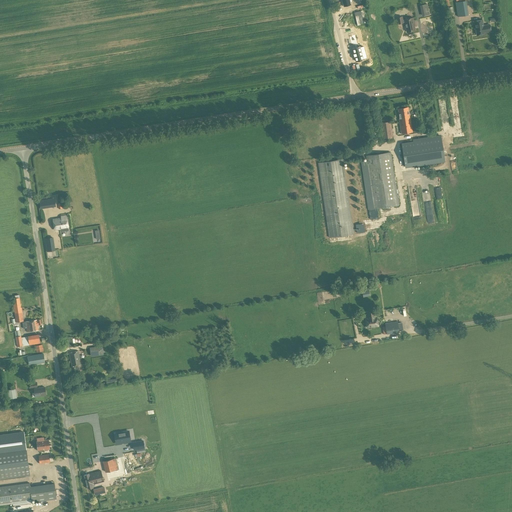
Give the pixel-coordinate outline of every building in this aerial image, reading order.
[(466,1),(456,2),(458,16),(468,15),(466,1)] [(427,4),(422,5),(424,15),(430,14),(427,4)] [(402,16),(397,18),(398,24),(403,23),(403,22),(405,22),(405,24),(404,24),(405,27),(406,27),(407,32),(415,30),(413,23),(414,22),(413,18),(404,19),(404,20),(402,20),(402,16)] [(342,22),(344,36),(355,33),(352,20),(342,22)] [(482,20),(474,21),(475,28),(477,35),(484,34),(484,32),(491,31),(490,25),(483,26),(482,20)] [(358,45),(356,36),(350,38),(352,46),(353,46),(354,50),(352,50),(355,62),(362,61),(359,49),(356,49),(355,46),(358,45)] [(408,107),(398,108),(400,119),(399,119),(401,133),(412,132),(410,117),(409,117),(408,107)] [(391,121),(381,123),(383,142),(393,140),(391,121)] [(414,142),(402,143),(405,167),(444,161),(441,136),(413,140),(414,142)] [(367,161),(362,162),(369,209),(399,205),(391,152),(366,156),(367,161)] [(343,159),(319,163),(329,237),(354,234),(343,159)] [(47,200),(39,201),(41,208),(48,207),(47,200)] [(61,217),(53,219),(54,230),(60,229),(60,231),(69,230),(66,215),(61,216),(61,217)] [(364,223),(356,224),(357,232),(365,231),(364,223)] [(52,237),(45,238),(47,251),(54,250),(52,237)] [(20,297),(12,298),(16,322),(23,321),(20,297)] [(369,319),(366,319),(367,327),(378,326),(377,317),(375,318),(374,311),(367,312),(368,317),(369,319)] [(25,322),(22,322),(24,330),(27,329),(27,332),(38,330),(37,325),(42,325),(41,319),(38,319),(38,323),(37,323),(36,320),(25,321),(25,322)] [(399,322),(382,325),(383,334),(400,331),(399,322)] [(112,330),(105,331),(106,340),(119,338),(118,333),(112,334),(112,330)] [(20,336),(15,336),(17,347),(40,343),(38,335),(21,337),(20,336)] [(71,337),(62,338),(63,347),(73,346),(71,337)] [(99,346),(90,348),(91,355),(100,353),(99,346)] [(78,351),(69,353),(73,375),(77,374),(75,366),(81,364),(78,351)] [(43,353),(28,356),(29,365),(44,362),(43,353)] [(44,387),(34,388),(35,396),(45,395),(45,394),(46,394),(46,391),(45,391),(44,387)] [(24,427),(0,430),(0,439),(12,438),(12,435),(22,434),(22,435),(25,434),(25,433),(24,427)] [(128,440),(126,431),(116,433),(117,442),(128,440)] [(48,439),(36,441),(38,451),(44,450),(45,450),(47,450),(48,449),(50,449),(48,439)] [(143,441),(133,443),(134,450),(144,448),(143,441)] [(95,450),(87,451),(89,464),(96,463),(95,450)] [(0,456),(0,479),(30,476),(27,453),(0,456)] [(49,454),(38,455),(39,464),(50,462),(49,454)] [(112,459),(103,461),(105,472),(115,470),(112,459)] [(101,470),(84,475),(88,489),(93,487),(95,486),(94,484),(104,481),(101,470)] [(29,483),(0,487),(0,504),(27,501),(28,503),(32,503),(29,483)] [(105,487),(93,490),(95,495),(102,493),(102,492),(106,491),(105,487)]
